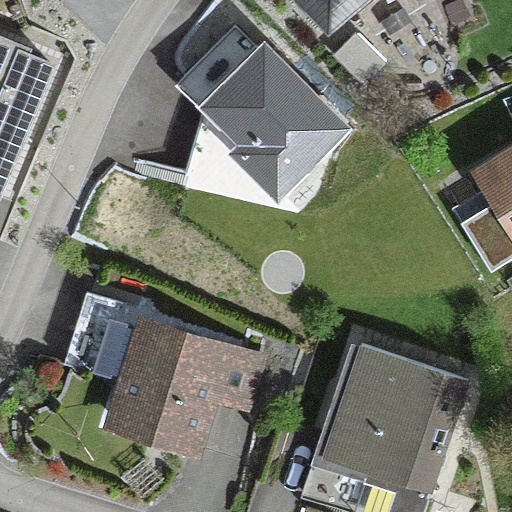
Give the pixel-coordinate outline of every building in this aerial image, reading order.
[(300,0),(325,26),(354,0),(300,0)] [(0,204),(62,47),(0,23),(0,204)] [(348,129),(265,46),(204,107),(242,146),(234,154),(278,198),(348,129)] [(511,151),(480,172),(511,223),(511,151)] [(142,327),(112,423),(188,447),(218,351),(142,327)] [(320,456),(337,462),(323,506),(339,511),(419,511),(464,381),(357,345),(320,456)]
